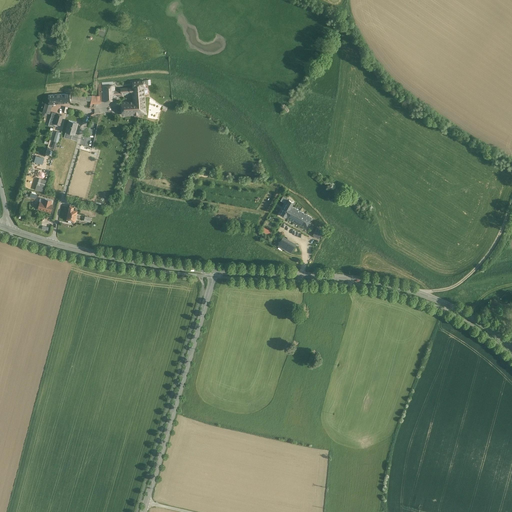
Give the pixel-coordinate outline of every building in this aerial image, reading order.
[(146,80),(133,81),(133,87),(133,93),(144,92),(144,87),(146,87),(146,80)] [(114,85),(103,86),(103,88),(104,101),(115,100),(115,95),(115,91),(115,85),(114,85)] [(56,94),(48,95),(49,104),(46,104),(44,111),(49,113),(51,105),(51,106),(52,104),(57,104),(56,94)] [(70,94),(56,94),(57,104),(70,103),(70,94)] [(145,97),(134,98),(134,101),(122,102),(123,114),(145,113),(145,97)] [(167,108),(153,105),(150,116),(160,118),(161,112),(166,113),(167,108)] [(56,119),(55,123),(60,125),(63,115),(57,114),(56,119)] [(77,123),(69,120),(66,132),(73,134),(75,134),(77,127),(76,127),(77,123)] [(34,156),(33,162),(42,164),(44,157),(34,156)] [(34,190),(42,192),(46,180),(38,178),(34,190)] [(50,201),(45,199),(45,202),(43,210),(50,212),(52,205),(49,204),(50,201)] [(289,200),(281,214),(285,217),(291,206),(293,202),(289,200)] [(74,207),(69,205),(66,219),(75,221),(77,211),(74,210),(73,210),(74,207)] [(311,218),(291,206),(285,217),(305,228),(311,218)] [(315,228),(311,234),(318,238),(321,231),(315,228)] [(295,246),(281,238),(277,245),(291,253),(295,246)] [(506,305),(491,300),(489,304),(504,309),(506,305)]
